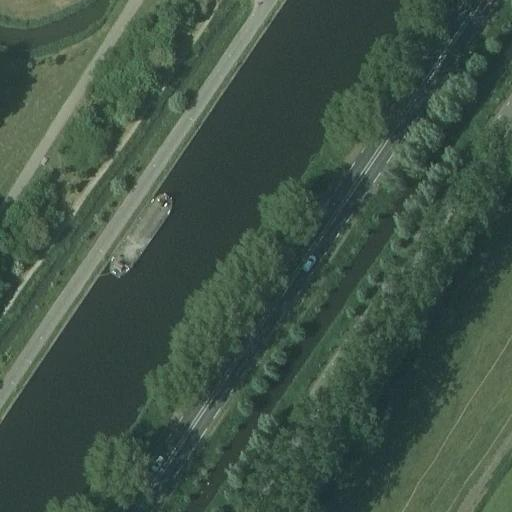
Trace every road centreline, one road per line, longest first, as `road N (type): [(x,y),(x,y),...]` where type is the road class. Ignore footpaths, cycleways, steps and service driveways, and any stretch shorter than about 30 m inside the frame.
road 1 (primary): [(134,511),(485,0)]
road 2 (unclassified): [(244,511),(511,107)]
road 3 (unclassified): [(260,0),(0,398)]
